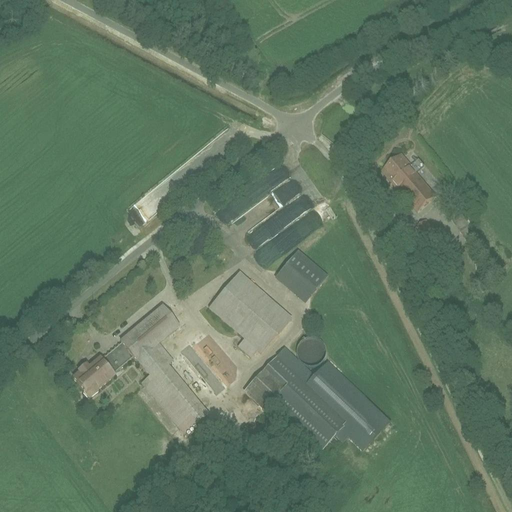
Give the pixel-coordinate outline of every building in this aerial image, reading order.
[(435,198),(400,156),(380,174),(415,215),(435,198)] [(306,194),(244,237),(253,250),(315,206),(306,194)] [(426,222),(415,231),(429,247),(440,238),(426,222)] [(326,279),(295,254),(272,281),(303,306),(326,279)] [(290,321),(236,275),(206,310),(242,341),(235,348),(248,359),(254,351),(259,356),(290,321)] [(131,328),(154,308),(149,302),(126,322),(131,328)] [(115,343),(117,346),(129,361),(130,364),(131,363),(156,345),(176,330),(160,309),(115,343)] [(179,435),(203,417),(166,368),(171,365),(156,345),(131,363),(144,380),(140,383),(179,435)] [(129,361),(117,346),(97,361),(108,376),(129,361)] [(391,424),(326,364),(311,379),(280,351),(241,393),(261,411),(266,405),(319,453),(333,438),(341,445),(346,440),(362,455),(391,424)] [(74,375),(69,379),(86,402),(98,393),(96,390),(110,379),(108,376),(97,361),(95,359),(84,367),(82,364),(72,372),(74,375)]
